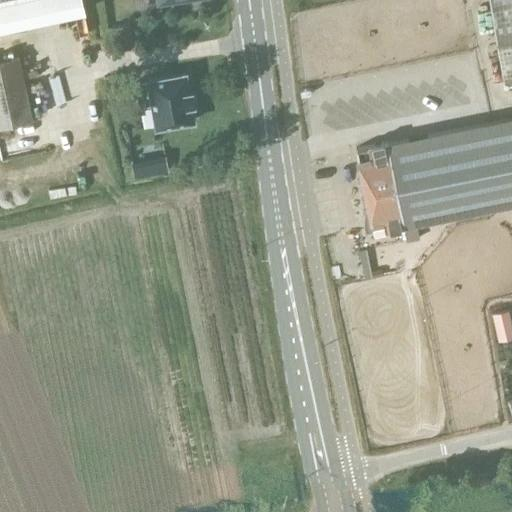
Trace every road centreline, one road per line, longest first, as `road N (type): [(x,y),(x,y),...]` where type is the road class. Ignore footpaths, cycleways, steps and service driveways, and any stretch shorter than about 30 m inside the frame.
road 1 (secondary): [(330,476),(294,305),(250,0)]
road 2 (unclassified): [(330,476),(511,436)]
